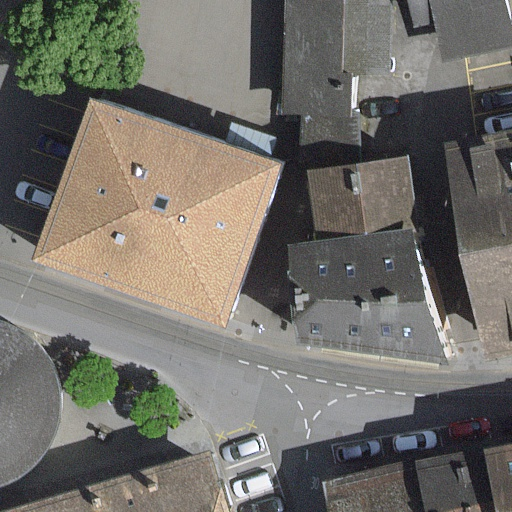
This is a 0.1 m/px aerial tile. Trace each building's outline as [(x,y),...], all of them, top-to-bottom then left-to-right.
[(302,0),(299,150),(418,149),(420,76),(394,76),(395,0),(302,0)] [(511,38),(503,0),(416,0),(421,23),(442,18),(450,55),(511,41),(511,38)] [(50,245),(47,254),(225,317),(280,165),(102,101),(50,245)] [(511,138),(459,148),(497,355),(511,350),(511,138)] [(307,332),(449,348),(417,225),(410,155),(318,169),(330,238),(300,243),(307,332)] [(2,315),(0,314),(0,484),(3,483),(6,483),(9,482),(11,481),(13,480),(16,479),(19,478),(25,475),(29,473),(34,469),(39,466),(43,462),(47,458),(51,454),(54,449),(57,444),(60,440),(62,434),(65,429),(66,424),(68,418),(69,413),(70,407),(70,402),(70,396),(69,390),(69,385),(68,379),(66,374),(64,368),(62,363),(59,358),(57,353),(53,348),(50,344),(46,340),(42,336),(38,332),(33,328),(28,325),(24,323),(18,320),(13,318),(8,316),(2,315)] [(511,442),(499,445),(511,507),(511,442)] [(511,511),(511,507),(499,445),(333,479),(339,511),(511,511)] [(3,511),(227,511),(209,453),(169,463),(3,511)]
